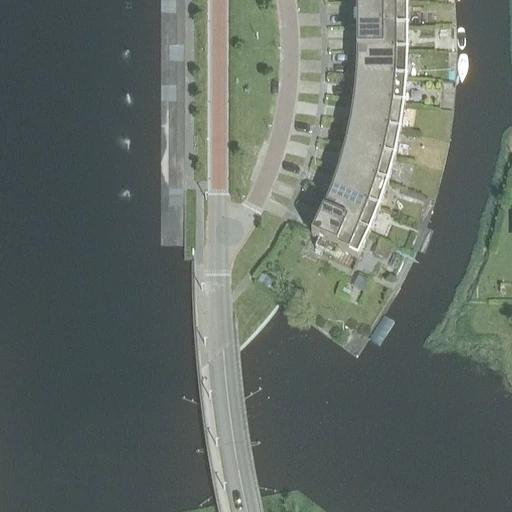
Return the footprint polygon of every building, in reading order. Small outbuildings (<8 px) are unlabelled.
[(408,6),(353,6),(353,7),(356,7),(356,30),(408,30),(408,29),(407,29),(407,6),(408,6)] [(356,30),(356,54),(408,54),(407,54),(407,31),(408,31),(408,30),(356,30)] [(356,54),(356,78),(407,81),(407,80),(406,80),(407,55),(408,55),(408,54),(356,54)] [(356,78),(353,102),(405,108),(405,107),(404,107),(406,82),(407,82),(407,81),(356,78)] [(405,108),(353,102),(350,125),(401,134),(400,133),(404,108),(405,108)] [(350,125),(345,149),(395,161),(396,160),(395,160),(400,135),(401,135),(401,134),(350,125)] [(395,161),(345,149),(339,171),(388,186),(389,186),(388,185),(394,161),(395,161)] [(388,186),(339,171),(331,194),(380,212),(380,211),(379,211),(388,187),(388,186)] [(379,212),(380,212),(331,194),(323,216),(370,237),(370,236),(369,236),(379,212)] [(357,261),(369,237),(370,237),(323,216),(312,238),(318,242),(314,250),(334,259),(338,252),(357,261)] [(380,243),(374,256),(387,262),(393,249),(380,243)] [(220,401),(205,403),(203,405),(203,407),(205,408),(220,405),(241,402),(241,400),(241,399),(239,398),(220,401)] [(226,445),(211,447),(209,449),(208,451),(210,452),(226,449),(246,446),(247,444),(247,443),(245,442),(226,445)] [(233,488),(216,492),(214,493),(214,495),(216,496),(234,493),(252,489),(253,487),(252,486),(251,485),(233,488)]
